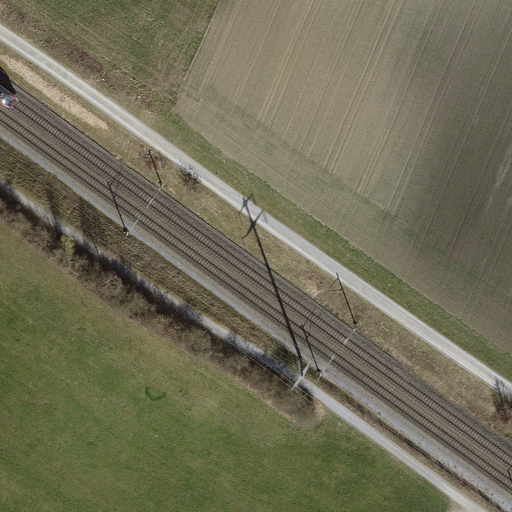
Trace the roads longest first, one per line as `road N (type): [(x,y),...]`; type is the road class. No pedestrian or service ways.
road 1 (track): [(0,34),(511,391)]
road 2 (track): [(0,181),(478,511)]
